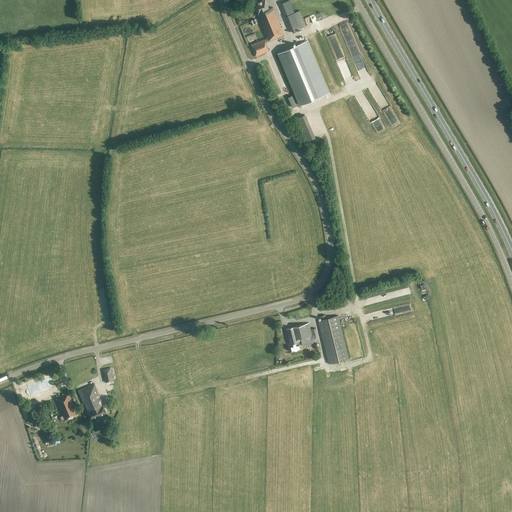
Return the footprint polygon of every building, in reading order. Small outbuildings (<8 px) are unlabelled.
[(266,43),(272,40),(284,35),(273,8),(269,9),(265,0),(263,0),(254,4),(258,14),(257,14),(268,40),(265,41),(264,39),(251,45),(255,57),(269,51),(266,43)] [(281,4),(286,17),(294,13),(289,0),(281,4)] [(294,13),(286,17),(292,32),(301,28),(299,25),(305,22),(300,11),(294,13)] [(318,37),(279,53),(300,105),(341,89),(318,37)] [(313,111),(303,114),(311,138),(321,135),(313,111)] [(384,300),(415,294),(414,288),(367,298),(368,305),(381,302),(381,299),(384,298),(384,300)] [(389,316),(419,309),(417,301),(387,308),(389,316)] [(321,320),(318,321),(329,364),(348,359),(338,316),(326,319),(325,315),(321,316),(321,320)] [(290,346),(291,352),(301,349),(300,344),(299,344),(299,342),(301,341),(302,346),(319,342),(316,329),(311,330),(309,323),(286,329),(290,346)] [(110,368),(103,370),(105,383),(113,381),(110,368)] [(52,389),(48,377),(26,386),(30,397),(52,389)] [(95,383),(79,390),(91,420),(107,413),(95,383)] [(60,398),(56,399),(62,415),(63,414),(66,420),(78,414),(69,393),(59,397),(60,398)]
